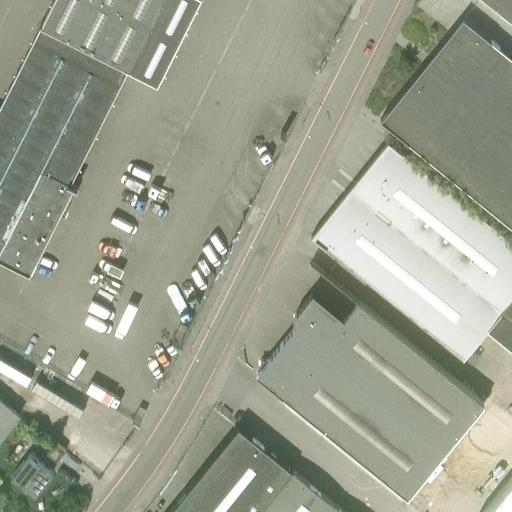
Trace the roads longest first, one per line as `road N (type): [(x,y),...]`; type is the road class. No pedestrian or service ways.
road 1 (tertiary): [(111,511),(196,382),(386,0)]
road 2 (unknown): [(277,219),(440,351),(511,373)]
road 3 (unknown): [(93,310),(111,338),(183,402)]
